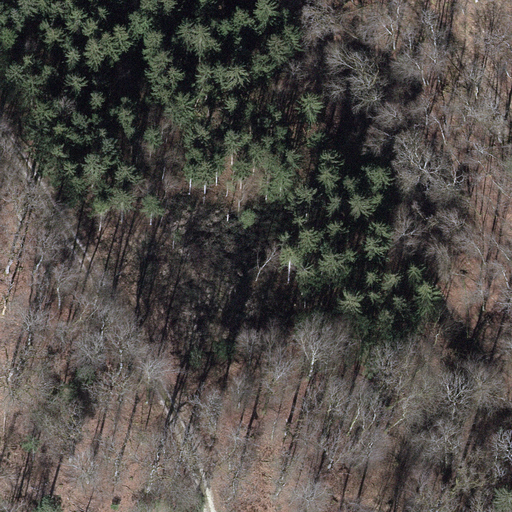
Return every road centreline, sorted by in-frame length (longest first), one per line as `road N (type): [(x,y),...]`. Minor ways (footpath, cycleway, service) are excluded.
road 1 (track): [(224,511),(192,414),(101,300),(0,104)]
road 2 (track): [(511,118),(409,0)]
